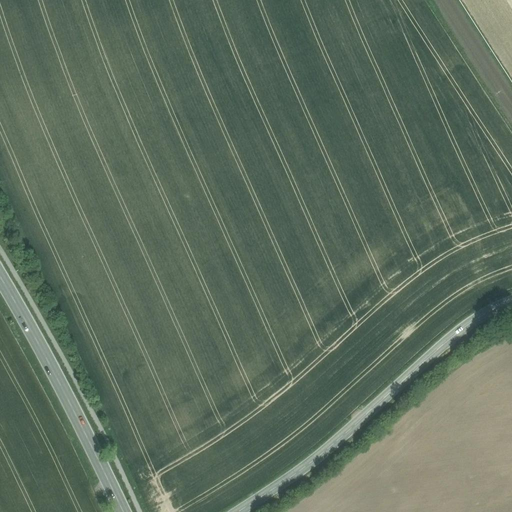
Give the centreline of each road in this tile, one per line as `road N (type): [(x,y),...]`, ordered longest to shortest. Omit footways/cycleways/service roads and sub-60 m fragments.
road 1 (tertiary): [(236,511),(322,453),(469,322),(511,301)]
road 2 (primary): [(0,275),(124,511)]
